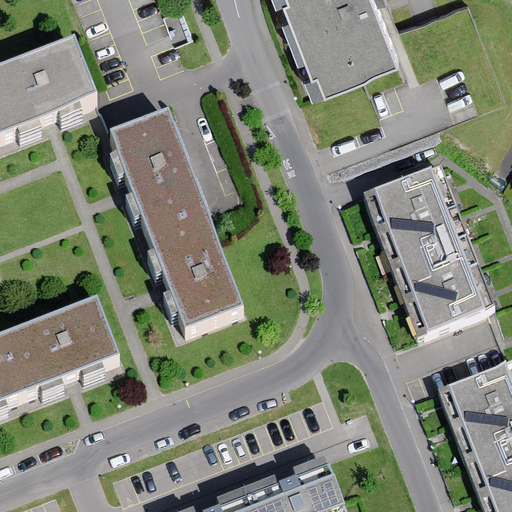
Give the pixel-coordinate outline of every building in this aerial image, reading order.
[(265,0),(307,96),(346,79),(388,62),(361,0),(265,0)] [(73,55),(0,81),(0,145),(50,127),(94,110),(73,55)] [(166,130),(98,155),(116,202),(151,300),(170,351),(238,326),(166,130)] [(441,175),(353,207),(368,242),(397,309),(413,346),(496,315),(441,175)] [(98,314),(0,350),(0,414),(74,387),(119,370),(98,314)] [(511,511),(511,371),(425,404),(440,438),(469,506),(471,511),(511,511)] [(234,511),(344,511),(330,475),(292,489),(234,511)]
